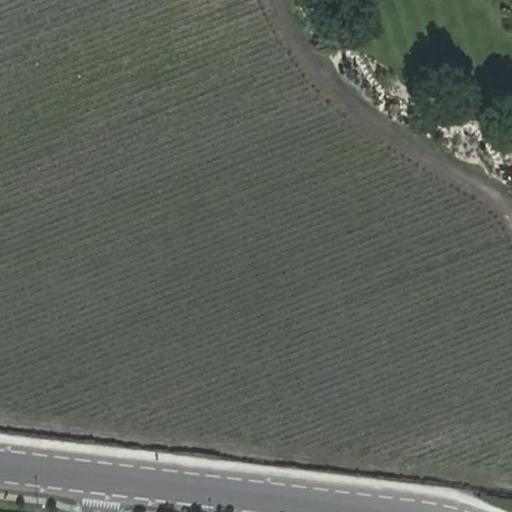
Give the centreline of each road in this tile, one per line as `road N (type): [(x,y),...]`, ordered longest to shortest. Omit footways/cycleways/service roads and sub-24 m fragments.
road 1 (track): [(0,416),(511,481)]
road 2 (track): [(511,218),(360,121),(304,64),(263,0)]
road 3 (secondary): [(391,511),(103,475)]
